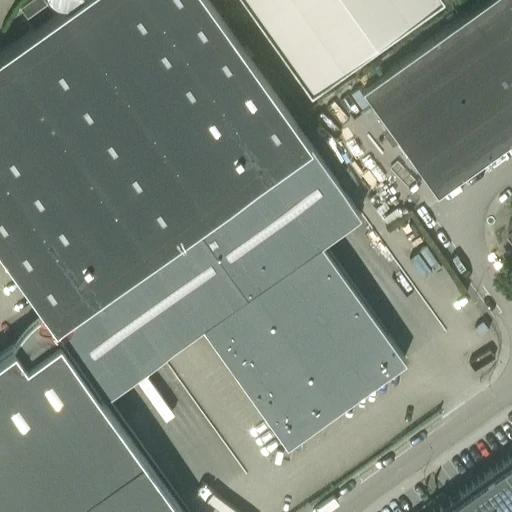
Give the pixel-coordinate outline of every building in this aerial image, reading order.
[(0,247),(49,317),(98,385),(103,393),(201,323),(285,441),(404,356),(319,238),(359,210),(208,0),(67,0),(0,48),(0,247)] [(33,25),(53,10),(45,0),(24,0),(18,5),(33,25)] [(246,0),(308,86),(429,0),(246,0)] [(511,0),(480,0),(361,86),(435,190),(511,135),(511,0)] [(183,511),(95,388),(98,385),(49,317),(46,319),(40,311),(35,314),(31,318),(27,321),(24,325),(20,329),(17,334),(14,338),(12,343),(0,351),(0,511),(183,511)] [(434,510),(431,511),(511,511),(511,454),(449,499),(449,500),(434,510)]
